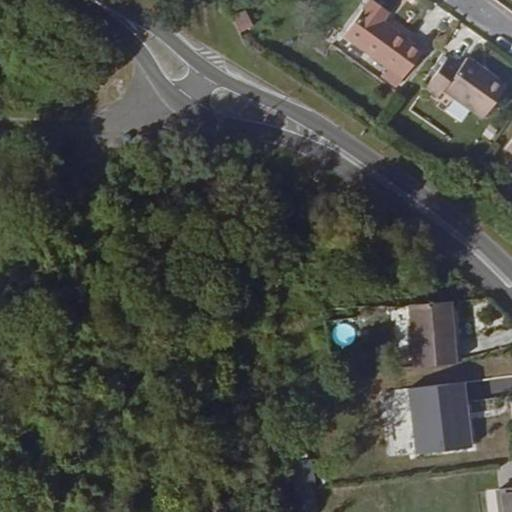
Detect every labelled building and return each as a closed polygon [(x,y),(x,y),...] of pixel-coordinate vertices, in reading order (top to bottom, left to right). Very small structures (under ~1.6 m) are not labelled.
[(401,25),(404,20),(387,9),(384,13),(401,25)] [(399,29),(401,25),(384,13),(362,45),(401,72),(395,80),(413,93),(439,56),(399,29)] [(511,83),(484,64),(479,72),(466,63),(444,96),(456,104),(461,96),(499,123),(511,103),(511,83)] [(415,362),(457,357),(451,297),(409,300),(415,362)] [(465,375),(411,381),(418,445),(472,439),(465,375)] [(384,395),(383,455),(396,455),(397,395),(384,395)] [(308,460),(294,460),(295,478),(309,477),(308,460)] [(315,483),(298,485),(301,511),(317,510),(315,483)]
